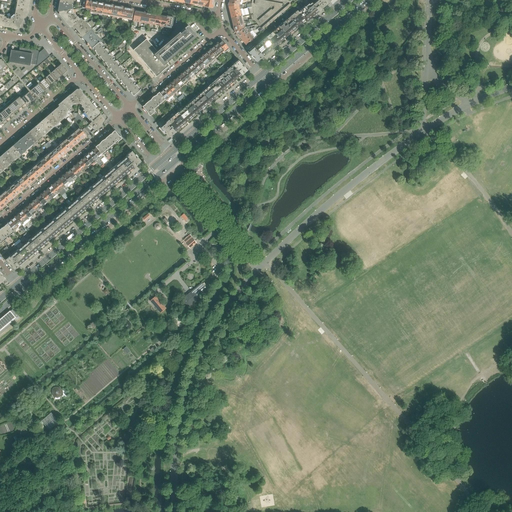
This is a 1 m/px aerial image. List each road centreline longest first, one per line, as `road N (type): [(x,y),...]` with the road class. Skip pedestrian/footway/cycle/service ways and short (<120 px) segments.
road 1 (secondary): [(156,165),(18,283)]
road 2 (secondary): [(24,289),(162,172)]
road 3 (residential): [(0,219),(118,118)]
road 4 (secondary): [(266,82),(363,0)]
